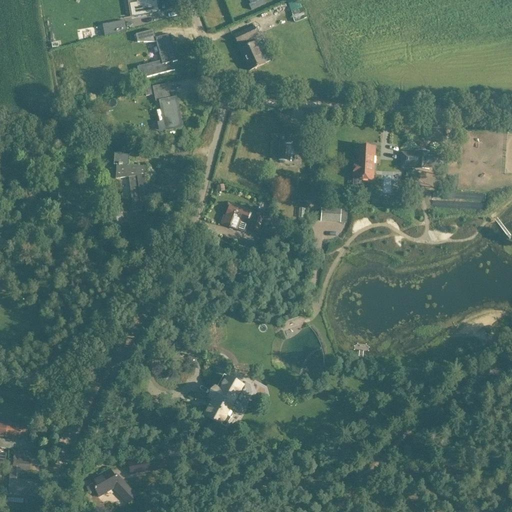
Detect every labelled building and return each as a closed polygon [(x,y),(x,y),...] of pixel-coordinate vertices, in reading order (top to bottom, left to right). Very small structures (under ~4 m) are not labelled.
[(111,13),(108,0),(90,0),(92,7),(88,7),(91,18),(111,13)] [(135,0),(136,3),(129,4),(131,17),(158,12),(156,1),(154,2),(152,2),(151,0),(135,0)] [(258,0),(249,4),(248,5),(251,10),(265,4),(263,0),(258,0)] [(298,0),(288,4),(289,6),(291,11),(295,23),(306,19),(302,7),(301,7),(298,0)] [(124,21),(102,25),(104,37),(126,31),(124,21)] [(237,44),(247,40),(258,35),(254,27),(243,32),(234,36),(237,44)] [(153,30),(135,35),(137,43),(153,43),(156,42),(161,61),(137,67),(140,80),(174,71),(172,63),(177,61),(171,37),(170,37),(166,38),(165,36),(155,39),(153,30)] [(255,43),(249,46),(240,50),(250,71),(264,64),(259,54),(255,43)] [(168,84),(153,87),(154,95),(154,96),(155,96),(170,93),(168,85),(168,84)] [(166,131),(172,130),(182,128),(176,98),(160,101),(166,131)] [(296,146),(296,139),(297,129),(283,128),(282,137),(280,137),(278,161),(286,161),(288,145),(296,146)] [(353,163),(353,177),(361,177),(361,180),(372,181),(373,174),(370,173),(370,165),(373,165),(373,156),(374,156),(374,147),(372,147),(366,147),(365,146),(362,146),(360,147),(359,147),(359,153),(357,153),(357,164),(353,163)] [(101,169),(102,181),(131,178),(132,184),(125,185),(125,186),(122,186),(125,213),(127,213),(128,214),(135,213),(135,212),(138,212),(138,209),(139,209),(138,207),(145,206),(145,201),(146,200),(144,183),(141,183),(141,177),(142,177),(139,150),(126,151),(127,162),(114,163),(114,162),(101,164),(101,169)] [(401,152),(401,166),(414,167),(414,164),(427,165),(427,168),(441,168),(441,154),(428,154),(428,156),(415,155),(415,153),(401,152)] [(298,199),(298,201),(308,202),(308,200),(308,192),(299,192),(298,199)] [(439,207),(484,208),(485,193),(443,193),(442,203),(439,203),(439,207)] [(224,216),(221,224),(229,227),(228,227),(237,230),(240,222),(245,224),(246,223),(248,223),(252,225),(250,229),(258,232),(263,217),(239,208),(230,205),(226,217),(224,216)] [(321,206),(320,219),(329,219),(329,207),(321,206)] [(296,313),(280,320),(284,329),(299,322),(298,319),(296,313)] [(214,402),(206,416),(225,427),(233,412),(236,414),(242,403),(240,402),(233,398),(240,385),(223,376),(216,389),(214,388),(208,399),(214,402)] [(161,408),(142,387),(136,393),(155,413),(161,408)] [(27,428),(0,423),(0,436),(6,437),(26,440),(27,428)] [(128,462),(130,475),(163,470),(161,457),(128,462)] [(29,472),(30,460),(14,459),(13,470),(10,470),(7,502),(22,503),(23,499),(36,500),(38,482),(17,480),(18,471),(29,472)] [(115,477),(114,478),(110,470),(84,484),(89,492),(94,489),(99,497),(107,493),(106,492),(113,488),(128,503),(136,496),(121,481),(121,480),(117,476),(116,476),(116,475),(114,476),(115,477)]
